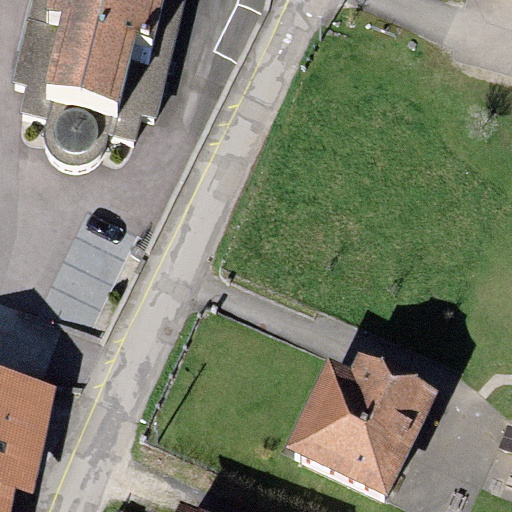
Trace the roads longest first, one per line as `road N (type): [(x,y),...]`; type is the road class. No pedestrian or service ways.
road 1 (residential): [(70,511),(311,0)]
road 2 (unknown): [(306,10),(511,42)]
